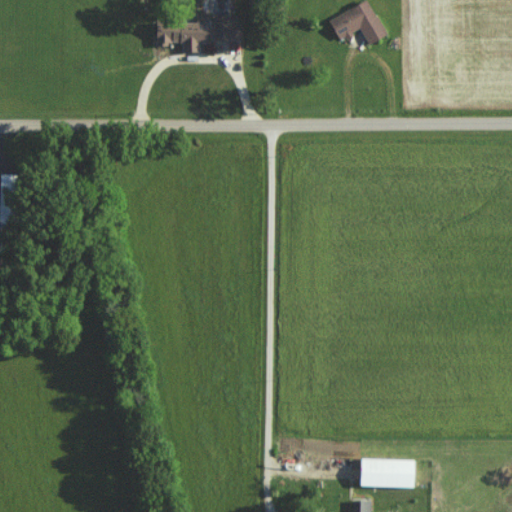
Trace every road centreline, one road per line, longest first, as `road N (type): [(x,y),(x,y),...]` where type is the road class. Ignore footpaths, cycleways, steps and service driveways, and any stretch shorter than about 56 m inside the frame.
road 1 (residential): [(0,123),(511,125)]
road 2 (residential): [(272,126),(268,511)]
